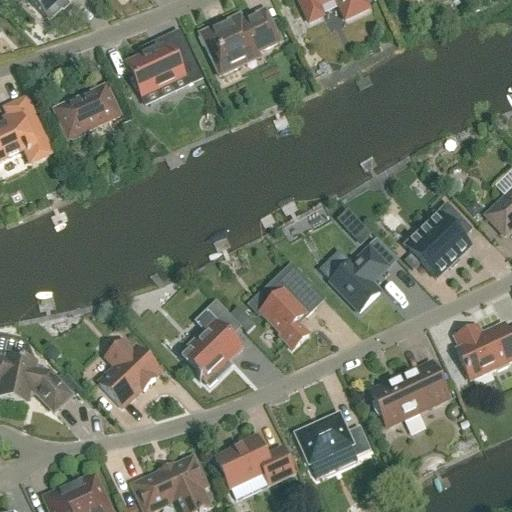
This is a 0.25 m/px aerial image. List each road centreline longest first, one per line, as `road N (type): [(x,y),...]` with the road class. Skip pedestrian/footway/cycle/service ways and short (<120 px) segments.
road 1 (residential): [(511,282),(304,380),(182,426),(45,455)]
road 2 (residential): [(202,0),(0,71)]
